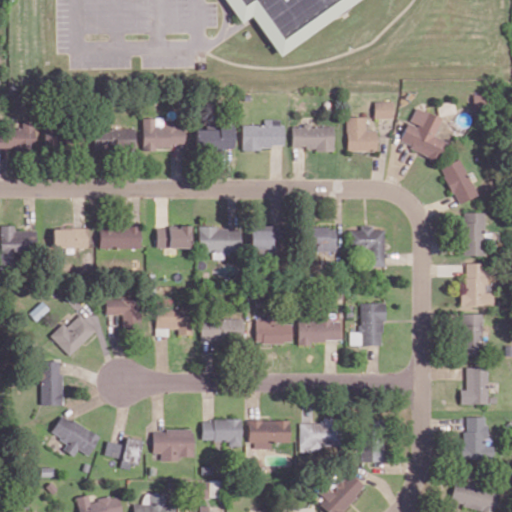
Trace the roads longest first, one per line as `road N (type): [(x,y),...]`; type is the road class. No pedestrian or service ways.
road 1 (residential): [(0,188),(379,189),(401,195),(419,215)]
road 2 (residential): [(422,382),(120,382)]
road 3 (residential): [(398,511),(422,453),(419,215)]
